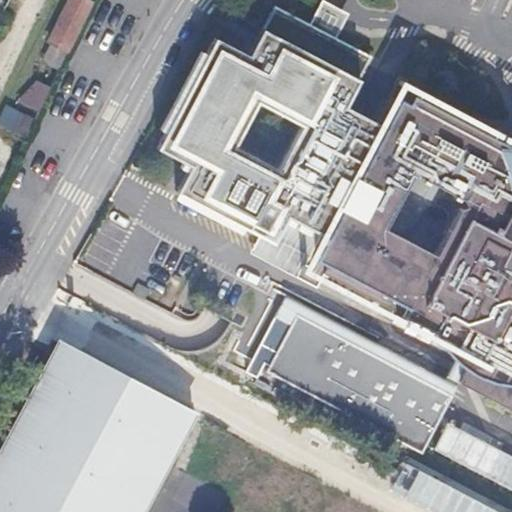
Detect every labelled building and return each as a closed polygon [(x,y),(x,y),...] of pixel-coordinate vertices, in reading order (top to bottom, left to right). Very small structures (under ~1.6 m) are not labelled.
[(90,1),(87,0),(67,0),(47,41),(66,50),(90,1)] [(298,220),(329,237),(307,279),(436,346),(469,367),(464,378),(491,392),(506,402),(511,404),(511,145),(479,141),(396,97),(382,124),(344,102),(368,56),(328,35),(339,13),(322,4),(310,26),(270,5),(246,51),(213,34),(154,145),(188,163),(174,189),(284,247),(298,220)] [(30,76),(21,102),(39,108),(49,82),(30,76)] [(1,110),(0,112),(0,125),(25,138),(31,125),(1,110)] [(352,339),(278,299),(272,311),(287,319),(263,365),(423,450),(453,394),(437,386),(427,391),(410,382),(407,371),(394,363),(393,367),(376,358),(374,353),(366,349),(360,352),(352,339)] [(147,511),(199,415),(59,341),(0,452),(0,511),(147,511)]
